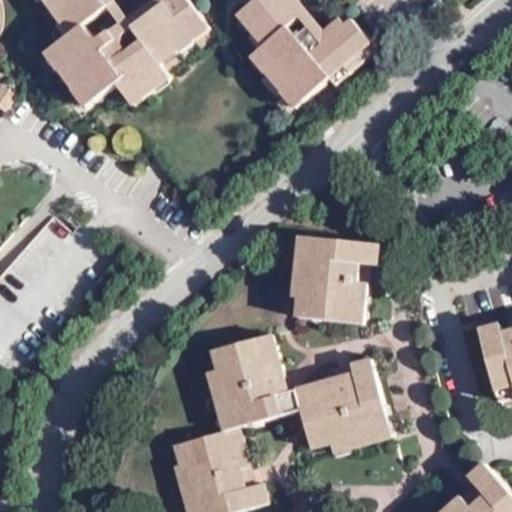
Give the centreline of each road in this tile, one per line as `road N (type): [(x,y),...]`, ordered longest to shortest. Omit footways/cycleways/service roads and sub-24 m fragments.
road 1 (residential): [(65,511),(55,464),(86,362),(200,262)]
road 2 (residential): [(200,262),(182,238),(27,129),(0,152)]
road 3 (residential): [(424,234),(488,448),(511,441)]
road 4 (residential): [(200,262),(351,136)]
road 5 (residential): [(351,136),(459,48)]
road 6 (residential): [(351,136),(424,234)]
